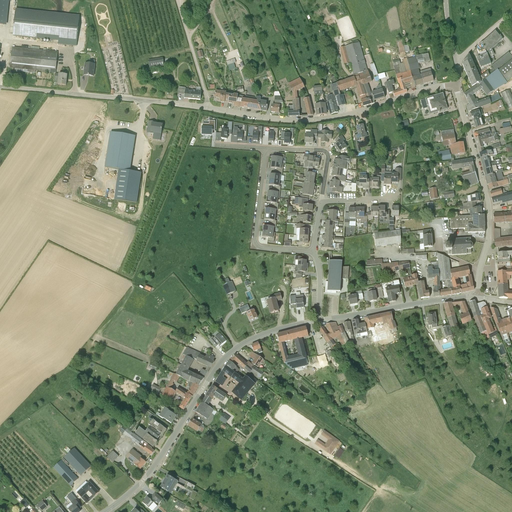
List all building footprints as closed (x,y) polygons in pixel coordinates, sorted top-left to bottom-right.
[(0,0),(0,24),(6,25),(8,0),(0,0)] [(16,10),(13,35),(59,41),(58,45),(76,47),(79,17),(16,10)] [(491,59),(490,57),(494,55),(492,50),(503,40),(495,31),(476,48),(480,57),(477,58),(481,69),(491,65),(491,64),(495,61),(494,58),(491,59)] [(367,71),(359,43),(345,47),(350,63),(353,75),(358,74),(365,95),(369,98),(373,97),(374,101),(385,98),(382,90),(371,93),(367,83),(372,82),(368,71),(367,71)] [(58,52),(12,47),(10,68),(56,72),(58,52)] [(350,63),(345,47),(340,48),(344,64),(350,63)] [(509,53),(501,59),(505,64),(511,58),(511,51),(509,53)] [(423,55),(416,57),(418,64),(425,62),(430,61),(428,54),(423,55)] [(471,61),(469,55),(464,62),(464,64),(462,65),(471,84),(468,86),(471,90),(485,79),(489,75),(488,72),(482,77),(477,66),(474,68),(472,61),(471,61)] [(419,69),(418,64),(416,57),(407,60),(415,87),(434,81),(433,81),(431,73),(430,69),(424,71),(425,75),(418,77),(416,70),(419,69)] [(148,62),(149,68),(164,66),(163,60),(163,59),(148,62)] [(491,66),(494,69),(495,71),(505,64),(501,59),(491,66)] [(415,87),(407,60),(403,61),(403,63),(400,64),(399,60),(393,62),(394,66),(395,70),(397,80),(398,80),(398,83),(399,83),(401,90),(393,93),(395,97),(407,93),(406,90),(411,89),(415,88),(415,87)] [(84,76),(93,77),(94,65),(85,64),(84,76)] [(58,81),(58,85),(66,86),(67,75),(63,74),(63,75),(55,74),(55,81),(58,81)] [(371,104),(369,98),(365,95),(358,74),(353,75),(354,78),(356,86),(360,97),(361,96),(362,100),(361,100),(363,107),(371,104)] [(288,83),(292,92),(293,99),(293,106),(288,106),(288,112),(288,117),(299,116),(298,99),(297,91),(304,87),(300,79),(293,82),(292,81),(288,83)] [(487,96),(493,91),(485,79),(471,90),(464,95),(469,103),(469,105),(467,106),(468,112),(491,104),(489,98),(480,101),(479,100),(478,101),(477,99),(473,101),(471,97),(481,88),(487,96)] [(339,91),(352,87),(350,80),(346,81),(337,84),(339,91)] [(393,81),(393,80),(390,81),(389,82),(385,83),(389,94),(393,92),(391,86),(394,85),(393,81)] [(331,115),(338,113),(334,98),(335,97),(340,95),(339,91),(337,84),(331,86),(333,96),(329,97),(330,101),(328,102),(331,115)] [(184,99),(200,100),(201,91),(185,90),(184,99)] [(226,92),(216,91),(215,97),(220,98),(220,102),(225,103),(225,102),(228,102),(229,95),(226,94),(226,92)] [(511,107),(511,98),(509,91),(501,93),(508,109),(511,107)] [(233,106),(240,107),(242,96),(238,95),(234,94),(233,95),(229,95),(228,102),(228,103),(233,104),(233,106)] [(444,100),(443,94),(425,99),(420,101),(423,109),(428,108),(430,115),(439,112),(440,112),(447,110),(445,103),(445,100),(444,100)] [(245,99),(244,99),(244,96),(242,96),(240,107),(240,108),(261,111),(257,101),(249,100),(250,97),(245,97),(245,99)] [(272,105),(271,112),(279,113),(279,106),(279,103),(283,104),(281,97),(276,97),(275,103),(274,105),(272,105)] [(261,111),(267,112),(267,106),(266,106),(266,102),(260,101),(261,99),(256,98),(257,101),(261,111)] [(304,99),(308,116),(313,116),(309,98),(304,99)] [(317,115),(326,114),(325,103),(315,104),(317,115)] [(473,117),(474,121),(482,119),(481,115),(483,115),(482,110),(470,113),(471,118),(473,117)] [(475,129),(484,127),(482,119),(474,121),(473,121),(476,129),(475,129)] [(156,134),(157,131),(161,132),(163,125),(156,124),(156,123),(155,123),(153,122),(149,122),(147,132),(147,133),(148,133),(150,133),(156,134)] [(203,135),(212,136),(213,131),(215,131),(216,122),(210,122),(210,125),(204,124),(203,135)] [(222,130),(221,139),(227,140),(227,135),(231,135),(232,122),(228,122),(227,130),(222,130)] [(360,142),(359,141),(360,141),(359,139),(367,137),(365,129),(364,130),(363,125),(356,127),(358,135),(354,136),(354,140),(358,159),(361,158),(358,142),(360,142)] [(237,140),(243,141),(243,137),(246,137),(247,126),(243,126),(243,130),(238,129),(237,140)] [(262,139),(262,127),(258,127),(258,131),(253,130),(253,141),(258,142),(258,139),(262,139)] [(475,139),(487,136),(496,133),(496,134),(497,134),(495,127),(489,129),(473,134),(475,139)] [(274,143),(274,139),(277,139),(278,130),(274,130),(274,133),(269,133),(268,142),(274,143)] [(317,137),(317,131),(311,130),(311,134),(305,134),(305,135),(305,143),(313,143),(313,137),(317,137)] [(318,131),(318,138),(321,138),(321,142),(328,143),(328,139),(332,139),(332,132),(328,132),(328,131),(318,131)] [(119,170),(130,171),(135,136),(110,132),(105,167),(119,170)] [(293,139),(293,133),(285,133),(284,144),(290,144),(290,139),(293,139)] [(499,141),(496,134),(496,133),(487,136),(489,143),(499,141)] [(442,136),(443,142),(455,140),(454,134),(442,136)] [(341,136),(335,140),(338,145),(336,146),(335,145),(334,146),(339,153),(347,147),(343,141),(344,140),(341,136)] [(478,149),(483,148),(482,146),(486,145),(486,144),(489,143),(487,136),(475,139),(478,149)] [(452,156),(465,154),(463,143),(450,145),(452,156)] [(451,157),(450,150),(438,152),(439,158),(442,157),(442,161),(451,159),(451,161),(454,161),(453,157),(451,157)] [(481,158),(492,156),(497,155),(496,150),(484,153),(479,154),(481,158)] [(313,167),(318,168),(320,160),(313,159),(313,156),(304,154),(304,161),(305,161),(304,168),(306,168),(313,169),(313,167)] [(284,159),(284,155),(278,155),(278,158),(272,157),(272,158),(271,162),(271,163),(282,164),(282,159),(284,159)] [(349,157),(338,156),(337,160),(336,160),(335,162),(334,162),(333,168),(342,169),(347,170),(348,164),(349,157)] [(492,156),(481,158),(480,158),(483,170),(492,168),(496,167),(496,166),(501,165),(500,160),(493,161),(492,156)] [(473,184),(478,183),(476,175),(474,171),(474,170),(472,171),(471,167),(473,167),(473,166),(472,160),(448,164),(449,167),(452,167),(453,170),(469,167),(470,172),(461,174),(465,187),(473,184)] [(282,164),(271,163),(270,168),(271,168),(276,169),(276,172),(282,173),(283,164),(282,164)] [(497,171),(496,167),(492,168),(483,170),(485,177),(498,175),(497,174),(503,172),(502,170),(497,171)] [(337,181),(345,182),(346,177),(341,176),(342,169),(333,168),(332,176),(338,177),(337,181)] [(391,176),(391,183),(398,183),(398,176),(401,176),(401,169),(396,169),(395,173),(391,173),(391,176)] [(136,203),(141,173),(130,171),(119,170),(114,199),(136,203)] [(282,173),(276,172),(276,175),(270,174),(270,175),(269,179),(269,180),(280,181),(280,176),(282,176),(282,173)] [(369,178),(369,179),(369,187),(372,187),(372,189),(379,189),(379,181),(381,181),(381,176),(377,175),(377,178),(372,178),(369,178)] [(485,177),(488,185),(505,180),(504,177),(499,179),(498,175),(485,177)] [(508,180),(511,179),(510,176),(507,177),(504,177),(505,180),(488,185),(489,190),(494,188),(509,184),(508,180)] [(369,187),(369,179),(367,179),(367,177),(360,177),(359,182),(359,186),(359,187),(365,187),(365,188),(369,188),(369,187)] [(280,181),(269,180),(268,185),(269,185),(269,186),(274,186),(274,189),(280,190),(281,187),(279,186),(280,181)] [(344,188),(345,182),(337,181),(331,180),(330,188),(333,189),(332,192),(342,194),(343,188),(344,188)] [(267,197),(277,198),(279,199),(280,190),(274,189),(274,192),(268,191),(268,192),(267,192),(267,197)] [(429,189),(431,200),(438,199),(436,189),(429,189)] [(490,193),(491,198),(505,194),(504,189),(490,193)] [(464,206),(476,205),(476,202),(480,202),(480,194),(466,196),(467,203),(463,203),(464,206)] [(491,199),(493,203),(508,200),(507,195),(491,199)] [(277,198),(267,197),(267,198),(266,202),(266,203),(272,203),(272,206),(278,207),(278,204),(277,204),(277,198)] [(476,208),(476,205),(464,206),(464,210),(473,209),(474,215),(481,215),(481,207),(476,208)] [(278,207),(272,206),(271,209),(266,209),(265,209),(265,214),(275,216),(276,210),(278,211),(278,207)] [(389,218),(389,215),(387,215),(387,210),(385,210),(385,207),(378,206),(378,208),(378,215),(379,215),(382,215),(382,218),(384,218),(384,221),(389,221),(389,218)] [(378,208),(371,207),(371,211),(368,211),(368,216),(368,220),(373,220),(373,217),(378,217),(379,215),(378,215),(378,208)] [(511,208),(511,209),(511,213),(493,214),(494,224),(494,229),(494,240),(495,248),(511,245),(511,208)] [(364,209),(356,209),(356,220),(361,220),(361,222),(363,223),(363,228),(367,228),(367,223),(367,220),(368,220),(368,216),(364,215),(364,209)] [(275,216),(265,214),(265,215),(264,219),(264,220),(270,221),(270,224),(276,224),(276,221),(275,221),(275,216)] [(485,233),(484,215),(481,215),(474,215),(451,217),(451,229),(465,229),(465,232),(468,232),(468,233),(485,233)] [(276,228),(276,224),(270,224),(269,227),(264,226),(263,227),(263,231),(263,232),(273,233),(274,228),(276,228)] [(300,227),(300,236),(308,236),(309,230),(304,229),(305,225),(297,224),(297,227),(300,227)] [(394,231),(389,232),(378,234),(375,234),(376,247),(401,244),(401,230),(394,231)] [(432,247),(431,230),(417,231),(418,234),(420,233),(421,245),(424,245),(424,248),(432,247)] [(273,233),(263,232),(262,237),(268,238),(268,241),(274,242),(275,233),(273,233)] [(308,244),(308,236),(300,236),(300,241),(297,241),(297,245),(300,245),(300,244),(308,244)] [(470,243),(470,240),(470,239),(470,238),(447,240),(447,244),(445,244),(446,251),(448,251),(448,255),(451,255),(452,255),(466,255),(466,254),(471,254),(471,250),(473,248),(472,245),(470,243)] [(503,259),(504,263),(510,262),(509,256),(511,255),(511,251),(497,253),(498,260),(503,259)] [(437,262),(439,282),(446,281),(448,296),(453,295),(457,295),(462,293),(461,289),(460,288),(453,290),(451,280),(450,271),(449,259),(437,253),(438,262),(437,262)] [(308,267),(308,264),(306,264),(306,261),(303,261),(303,257),(295,257),(295,260),(298,260),(298,266),(308,267)] [(342,262),(334,261),(329,261),(327,291),(340,292),(341,279),(348,280),(349,267),(342,267),(342,262)] [(412,275),(409,262),(398,263),(381,264),(383,275),(408,269),(410,276),(402,278),(405,288),(414,285),(411,275),(412,275)] [(434,297),(441,297),(440,286),(439,282),(437,262),(431,263),(431,267),(427,267),(429,279),(434,279),(434,291),(433,291),(434,297)] [(511,270),(507,271),(507,263),(498,264),(498,269),(498,271),(497,272),(498,282),(499,298),(506,298),(511,299),(511,298),(511,270)] [(302,272),(305,273),(306,269),(308,269),(308,267),(298,266),(295,266),(295,272),(294,272),(294,275),(296,275),(296,279),(296,281),(298,282),(300,281),(301,280),(302,272)] [(470,276),(468,267),(450,271),(451,280),(458,279),(465,277),(471,276),(471,275),(470,276)] [(429,298),(429,291),(425,292),(424,281),(418,283),(417,274),(412,275),(411,275),(414,285),(418,285),(421,298),(421,299),(429,298)] [(474,291),(471,276),(465,277),(466,281),(464,281),(464,285),(460,286),(458,279),(451,280),(453,290),(460,288),(461,289),(462,293),(474,291)] [(396,302),(394,295),(400,294),(399,286),(386,288),(387,296),(388,296),(389,303),(396,302)] [(368,290),(370,301),(376,300),(375,289),(368,290)] [(274,299),(267,300),(271,314),(278,312),(276,301),(282,300),(280,294),(274,296),(274,299)] [(362,294),(349,297),(350,305),(357,304),(357,300),(363,299),(362,294)] [(297,308),(297,309),(303,308),(303,303),(304,303),(304,299),(303,295),(295,296),(296,304),(297,308)] [(480,334),(481,333),(487,331),(476,305),(475,301),(469,302),(473,314),(480,334)] [(464,302),(461,302),(460,305),(464,316),(460,317),(462,324),(466,322),(471,320),(464,302)] [(451,306),(455,306),(455,303),(444,304),(451,328),(457,326),(451,306)] [(494,332),(493,330),(489,319),(490,319),(488,314),(487,309),(485,303),(483,303),(476,305),(487,331),(488,335),(494,332)] [(247,305),(239,309),(241,314),(246,312),(250,321),(257,318),(253,310),(250,311),(247,305)] [(511,309),(508,311),(510,318),(502,320),(503,321),(500,322),(496,310),(491,310),(491,309),(491,308),(490,308),(496,324),(497,324),(503,341),(509,339),(508,337),(511,335),(511,309)] [(374,328),(373,324),(377,323),(382,322),(382,323),(382,324),(388,323),(391,330),(392,333),(397,331),(396,328),(394,322),(393,322),(391,313),(385,314),(381,315),(375,316),(371,317),(365,319),(366,319),(368,332),(370,332),(371,332),(372,337),(374,342),(378,341),(376,335),(374,328)] [(434,314),(434,313),(431,313),(431,314),(427,315),(428,322),(428,326),(429,326),(429,328),(437,327),(436,321),(437,321),(436,318),(436,319),(435,313),(434,314)] [(359,325),(358,320),(352,321),(355,335),(356,335),(356,338),(361,337),(360,334),(359,325)] [(350,322),(345,323),(344,323),(346,332),(349,331),(349,333),(350,333),(350,336),(352,341),(354,340),(352,330),(350,322)] [(338,327),(336,323),(333,324),(333,323),(327,324),(330,333),(328,334),(322,327),(319,329),(330,347),(331,347),(333,348),(337,346),(332,340),(337,337),(342,345),(349,342),(341,326),(338,327)] [(365,323),(359,325),(360,334),(361,337),(368,335),(367,333),(365,323)] [(452,336),(449,325),(441,328),(445,338),(452,336)] [(299,355),(302,367),(307,365),(307,364),(306,359),(306,360),(300,338),(308,336),(306,327),(302,328),(291,331),(294,340),(295,340),(299,355)] [(302,367),(299,355),(298,355),(288,357),(284,343),(294,340),(291,331),(277,335),(284,362),(291,369),(302,367)] [(214,336),(209,340),(216,348),(219,345),(220,347),(226,342),(220,334),(215,338),(214,336)] [(261,348),(258,343),(251,346),(254,352),(257,350),(259,353),(262,352),(261,349),(261,348)] [(193,359),(197,360),(199,355),(200,354),(186,348),(183,355),(184,356),(182,359),(185,361),(184,362),(176,375),(179,377),(182,378),(189,382),(190,382),(199,386),(204,379),(188,371),(194,361),(193,360),(193,359)] [(258,368),(263,360),(252,352),(249,356),(254,360),(252,364),(258,368)] [(246,364),(236,354),(232,358),(237,362),(238,363),(244,369),(247,365),(251,368),(253,366),(248,362),(246,364)] [(210,368),(214,362),(211,360),(212,357),(208,355),(207,355),(205,358),(199,355),(197,360),(196,362),(208,367),(210,368)] [(226,365),(225,366),(232,371),(236,373),(239,370),(236,367),(233,364),(229,362),(226,365)] [(250,373),(251,372),(254,367),(253,366),(251,368),(247,365),(244,369),(250,373)] [(240,383),(243,379),(235,374),(236,373),(232,371),(225,366),(222,371),(231,378),(232,377),(239,382),(240,383)] [(199,374),(205,377),(208,372),(210,368),(208,367),(205,371),(202,369),(199,374)] [(259,370),(255,375),(260,378),(263,373),(259,370)] [(171,379),(174,381),(177,382),(179,377),(176,375),(174,374),(171,379)] [(226,380),(219,376),(215,382),(222,386),(226,380)] [(246,376),(243,379),(240,383),(232,392),(241,400),(257,382),(254,379),(252,381),(246,376)] [(194,394),(199,386),(190,382),(189,382),(188,384),(188,386),(190,387),(188,389),(194,394)] [(160,389),(153,385),(150,390),(158,394),(160,389)] [(222,402),(227,396),(213,386),(202,402),(208,406),(214,396),(222,402)] [(176,393),(175,392),(171,390),(167,388),(165,391),(162,396),(171,401),(176,393)] [(178,388),(175,392),(176,393),(176,392),(185,399),(179,408),(184,411),(192,397),(187,394),(178,388)] [(208,406),(202,402),(195,412),(203,417),(209,407),(208,406)] [(176,416),(171,412),(168,411),(168,410),(165,407),(159,416),(163,419),(163,418),(166,420),(171,424),(171,423),(170,423),(175,415),(176,416)] [(224,412),(220,419),(226,423),(231,416),(224,412)] [(188,425),(198,431),(201,425),(192,419),(188,425)] [(163,435),(167,430),(153,420),(149,425),(150,426),(145,432),(140,428),(136,433),(144,440),(143,440),(153,448),(157,442),(156,441),(161,434),(163,435)] [(329,439),(324,446),(317,441),(315,444),(330,454),(339,442),(324,431),(322,434),(329,439)] [(145,448),(142,446),(140,447),(151,455),(154,451),(151,449),(152,448),(147,445),(145,448)] [(340,458),(345,451),(340,447),(335,455),(340,458)] [(64,458),(81,476),(91,467),(74,448),(64,458)] [(140,469),(146,463),(145,462),(146,461),(132,450),(126,457),(135,465),(134,465),(140,469)] [(113,463),(119,457),(113,451),(107,457),(113,463)] [(71,486),(78,479),(61,461),(53,468),(71,486)] [(167,476),(161,487),(168,492),(173,483),(183,489),(182,491),(188,495),(189,495),(190,493),(191,494),(195,486),(187,482),(184,487),(177,483),(178,482),(167,476)] [(83,488),(82,489),(85,493),(88,490),(92,494),(93,496),(94,497),(99,493),(89,482),(83,488)] [(90,498),(89,497),(88,498),(83,494),(85,493),(82,489),(77,494),(81,498),(87,504),(87,503),(89,501),(90,501),(91,499),(90,498)] [(163,500),(155,493),(150,499),(147,497),(142,503),(148,508),(153,503),(154,503),(155,502),(159,504),(163,500)] [(178,499),(176,504),(184,508),(187,503),(178,499)] [(70,511),(79,511),(81,511),(79,509),(81,507),(75,500),(71,503),(73,505),(68,510),(70,511)] [(37,506),(41,511),(47,507),(43,501),(37,506)]
